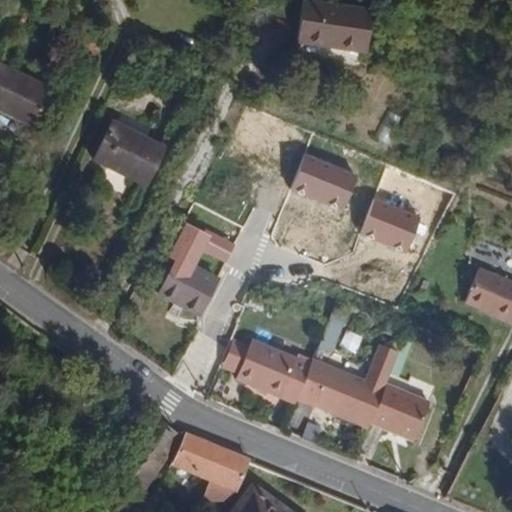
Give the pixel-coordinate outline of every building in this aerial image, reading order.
[(310,0),(303,0),(298,44),(367,53),(373,8),(310,0)] [(0,65),(0,98),(38,119),(55,84),(4,59),(0,65)] [(95,154),(147,181),(164,147),(111,120),(95,154)] [(357,176),(306,154),(291,188),(342,210),(357,176)] [(419,218),(375,201),(361,235),(406,252),(419,218)] [(197,315),(201,317),(219,278),(218,277),(194,266),(201,251),(209,233),(205,232),(186,223),(170,257),(176,260),(158,297),(197,315)] [(209,233),(201,251),(225,263),(235,241),(207,228),(205,232),(209,233)] [(511,280),(479,267),(464,302),(511,321),(511,280)] [(331,354),(348,316),(334,310),(317,347),(331,354)] [(237,378),(297,403),(299,397),(314,362),(254,337),(251,345),(239,374),(237,378)] [(222,367),(239,374),(251,345),(234,338),(222,367)] [(380,345),(364,382),(384,391),(386,386),(400,353),(390,349),(380,345)] [(299,397),(369,426),(384,391),(364,382),(314,362),(299,397)] [(432,405),(386,386),(369,426),(415,445),(432,405)] [(141,492),(179,435),(154,417),(115,474),(141,492)] [(251,460),(186,433),(184,437),(172,465),(209,480),(203,495),(210,502),(222,502),(239,489),(250,463),(251,460)] [(297,511),(252,483),(231,511),(297,511)]
